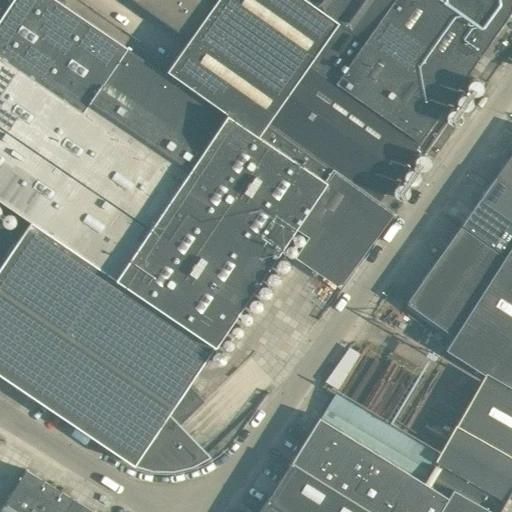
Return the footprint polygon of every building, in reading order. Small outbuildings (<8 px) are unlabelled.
[(0,0),(0,196),(27,215),(210,339),(277,241),(329,164),(374,195),(416,135),(502,12),(502,11),(503,11),(503,10),(504,9),(504,8),(505,7),(505,6),(506,6),(506,5),(506,4),(506,3),(507,3),(507,2),(507,1),(508,0),(507,0),(208,0),(169,58),(164,64),(196,87),(193,93),(160,70),(59,0),(0,0)] [(151,0),(147,6),(165,19),(178,0),(151,0)] [(178,0),(165,19),(183,32),(204,0),(178,0)] [(461,77),(461,78),(461,80),(462,81),(462,82),(463,83),(463,84),(464,85),(466,86),(467,86),(468,87),(469,87),(471,87),(472,86),(473,86),(474,85),(475,84),(476,83),(477,82),(477,80),(477,79),(477,78),(477,77),(477,76),(476,75),(476,73),(475,72),(474,72),(473,71),(472,71),(470,70),(469,70),(468,70),(467,71),(466,71),(465,72),(463,73),(463,74),(462,75),(461,77)] [(451,92),(451,94),(451,95),(451,96),(452,98),(452,99),(453,100),(454,101),(455,101),(456,102),(458,102),(459,102),(460,102),(462,102),(463,101),(464,100),(465,99),(466,98),(466,97),(467,96),(467,95),(467,94),(467,93),(466,91),(466,90),(465,89),(464,88),(463,87),(462,86),(460,86),(459,86),(458,86),(457,86),(455,87),(454,88),(453,89),(452,90),(452,91),(451,92)] [(441,107),(440,108),(440,110),(441,111),(441,112),(442,113),(443,114),(444,115),(445,116),(446,117),(447,117),(449,117),(450,117),(451,116),(452,116),(453,115),(454,114),(455,113),(456,112),(456,110),(456,109),(456,108),(456,107),(456,105),(455,104),(454,103),(453,102),(452,101),(450,101),(449,100),(448,100),(447,101),(446,101),(445,101),(444,102),(443,103),(442,104),(441,106),(441,107)] [(511,140),(502,154),(511,160),(511,140)] [(409,152),(408,154),(408,155),(409,157),(409,158),(410,159),(411,160),(412,161),(413,161),(414,162),(415,162),(417,162),(418,162),(419,162),(420,161),(422,161),(422,160),(423,158),(424,157),(424,156),(424,155),(424,154),(424,153),(424,151),(424,150),(423,149),(422,148),(421,147),(420,147),(419,146),(418,146),(416,146),(415,146),(414,146),(413,147),(412,148),(411,149),(410,150),(409,151),(409,152)] [(511,160),(502,154),(491,170),(511,184),(511,160)] [(398,167),(397,168),(397,170),(398,171),(398,172),(399,173),(400,174),(401,175),(402,176),(403,176),(404,177),(406,177),(407,177),(408,176),(409,176),(411,175),(411,174),(412,173),(413,172),(413,171),(413,169),(413,168),(413,167),(413,165),(412,164),(411,163),(410,162),(409,161),(408,161),(407,161),(405,160),(404,161),(403,161),(402,161),(401,162),(400,163),(399,164),(398,166),(398,167)] [(476,191),(474,194),(511,221),(511,184),(491,170),(476,191)] [(387,182),(387,183),(387,184),(388,186),(388,187),(389,188),(390,189),(391,190),(392,191),(393,191),(394,191),(395,192),(397,191),(398,191),(399,190),(400,190),(401,189),(402,188),(403,187),(403,185),(403,184),(403,183),(403,182),(403,180),(402,179),(401,178),(400,177),(399,176),(398,176),(397,175),(396,175),(394,175),(393,176),(392,176),(391,177),(389,178),(389,179),(388,180),(387,182)] [(511,221),(474,194),(456,219),(495,246),(511,222),(511,221)] [(0,214),(0,215),(1,215),(2,216),(2,217),(3,217),(4,217),(5,217),(6,217),(7,217),(8,216),(9,215),(10,215),(10,214),(11,213),(11,212),(11,211),(11,210),(10,209),(10,208),(9,207),(9,206),(8,206),(7,205),(6,205),(5,205),(4,205),(3,205),(2,206),(1,206),(0,207),(0,214)] [(0,255),(0,381),(37,406),(129,458),(148,464),(168,464),(188,460),(161,432),(200,394),(184,378),(210,339),(27,215),(0,255)] [(456,219),(442,239),(487,271),(500,250),(456,219)] [(289,230),(289,231),(289,232),(290,233),(291,234),(291,235),(292,236),(293,236),(294,236),(295,237),(296,237),(297,236),(298,236),(299,236),(299,235),(300,234),(301,233),(301,232),(301,231),(301,230),(301,229),(301,228),(300,227),(299,226),(298,225),(297,225),(296,225),(295,225),(294,225),(293,225),(292,225),(292,226),(291,227),(290,228),(290,229),(289,230)] [(423,467),(419,475),(444,491),(449,482),(494,508),(511,475),(511,230),(500,250),(487,271),(474,290),(461,310),(449,330),(441,342),(482,366),(452,418),(451,418),(435,448),(423,467)] [(281,241),(281,242),(281,243),(281,244),(282,245),(282,246),(283,247),(284,247),(285,248),(286,248),(287,248),(288,248),(289,248),(290,247),(291,247),(292,246),(292,245),(293,244),(293,243),(293,242),(293,241),(293,240),(292,239),(291,238),(290,237),(289,237),(288,237),(287,236),(286,237),(285,237),(284,237),(283,238),(282,239),(281,240),(281,241)] [(442,239),(428,258),(474,290),(487,271),(442,239)] [(273,253),(273,254),(273,255),(273,256),(274,257),(274,258),(275,259),(276,259),(276,260),(277,260),(278,260),(279,260),(280,260),(281,260),(282,259),(283,259),(284,258),(284,257),(284,256),(285,255),(285,254),(285,253),(284,252),(284,251),(283,250),(282,249),(281,249),(280,248),(279,248),(278,248),(277,249),(276,249),(275,250),(274,250),(274,251),(273,252),(273,253)] [(415,277),(461,310),(474,290),(428,258),(415,277)] [(264,267),(264,268),(264,269),(264,270),(265,271),(265,272),(266,272),(267,273),(268,274),(269,274),(270,274),(271,274),(272,273),(273,273),(274,272),(275,272),(275,271),(276,270),(276,269),(276,268),(276,267),(276,266),(275,265),(274,264),(274,263),(273,263),(272,262),(271,262),(270,262),(269,262),(268,262),(267,263),(266,263),(265,264),(265,265),(264,266),(264,267)] [(255,280),(255,281),(255,282),(255,283),(256,284),(256,285),(257,285),(258,286),(259,286),(260,287),(261,287),(262,287),(263,287),(264,286),(265,285),(266,285),(266,284),(267,283),(267,282),(267,281),(267,280),(267,279),(266,278),(266,277),(265,276),(264,276),(263,275),(262,275),(261,275),(260,275),(259,275),(258,276),(257,276),(256,277),(256,278),(255,279),(255,280)] [(415,277),(401,297),(449,330),(461,310),(415,277)] [(246,294),(246,295),(246,296),(246,297),(247,298),(248,299),(249,300),(250,300),(251,300),(252,301),(253,301),(254,300),(255,300),(256,299),(257,298),(258,297),(258,296),(258,295),(258,294),(258,293),(257,292),(257,291),(256,290),(255,289),(254,289),(253,289),(252,289),(251,289),(250,289),(249,289),(248,290),(248,291),(247,292),(246,293),(246,294)] [(236,307),(236,308),(236,309),(236,310),(237,311),(238,312),(239,313),(240,313),(241,314),(242,314),(243,314),(244,313),(245,313),(246,312),(247,311),(248,310),(248,309),(248,308),(248,307),(248,306),(247,305),(247,304),(246,303),(245,302),(244,302),(243,302),(242,302),(241,302),(240,302),(239,303),(238,303),(237,304),(237,305),(236,306),(236,307)] [(228,321),(228,322),(228,324),(228,325),(229,326),(230,327),(230,328),(231,328),(232,328),(233,328),(234,328),(235,328),(236,328),(237,328),(238,327),(238,326),(239,325),(239,324),(240,323),(240,321),(239,320),(238,319),(238,318),(237,317),(236,317),(235,317),(234,317),(233,317),(232,317),(231,317),(230,318),(229,319),(229,320),(228,320),(228,321)] [(218,334),(218,335),(218,336),(219,337),(219,338),(219,339),(220,339),(221,340),(222,340),(223,341),(224,341),(225,341),(226,341),(227,340),(228,340),(228,339),(229,339),(230,338),(230,337),(230,336),(230,335),(230,334),(230,333),(229,332),(229,331),(228,330),(227,330),(226,329),(225,329),(224,329),(223,329),(222,329),(221,330),(220,330),(220,331),(219,332),(219,333),(218,334)] [(314,411),(287,455),(378,511),(491,511),(494,508),(449,482),(444,491),(419,475),(316,412),(314,411)] [(378,511),(287,455),(263,495),(290,511),(378,511)] [(0,511),(99,511),(21,464),(0,498),(0,511)] [(290,511),(263,495),(252,511),(290,511)]
